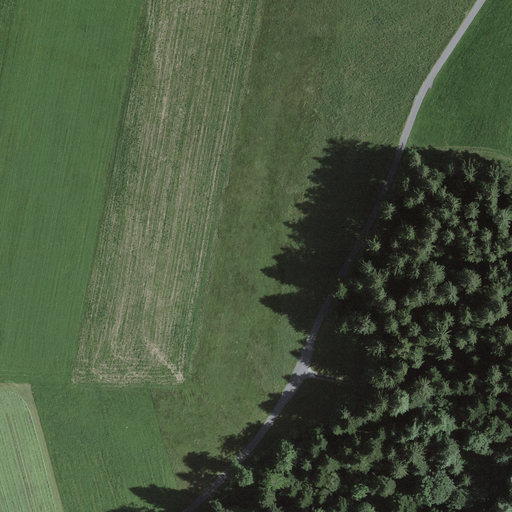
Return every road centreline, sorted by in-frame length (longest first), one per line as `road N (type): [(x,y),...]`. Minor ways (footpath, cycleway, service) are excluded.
road 1 (unclassified): [(480,0),(421,93),(284,398)]
road 2 (track): [(299,370),(511,405)]
